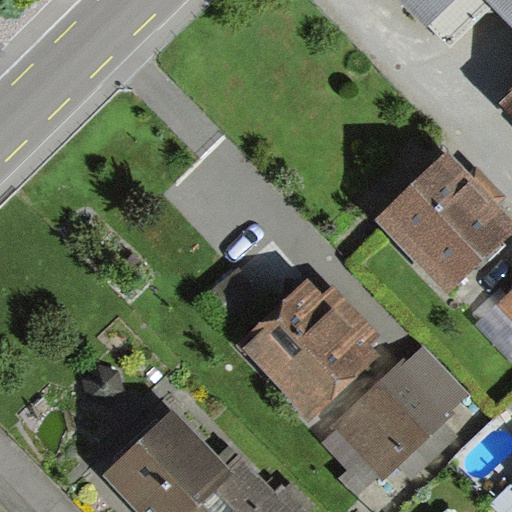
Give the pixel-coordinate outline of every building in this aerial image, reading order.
[(511,0),(401,0),(450,48),(489,9),(511,32),(511,0)] [(511,119),(511,84),(494,102),(511,119)] [(448,150),(377,218),(448,294),(511,233),(511,216),(499,203),(507,195),(479,165),(470,173),(448,150)] [(229,308),(249,290),(233,272),(212,291),(229,308)] [(240,349),(309,423),(382,355),(371,343),(381,334),(334,284),(323,294),(306,276),(248,330),(254,336),(240,349)] [(511,289),(497,303),(511,318),(511,289)] [(385,475),(469,397),(424,349),(340,427),(385,475)] [(173,408),(102,474),(137,511),(256,511),(276,495),(244,461),(232,472),(173,408)] [(511,511),(511,488),(509,486),(489,505),(496,511),(511,511)] [(307,511),(284,487),(276,495),(256,511),(307,511)]
